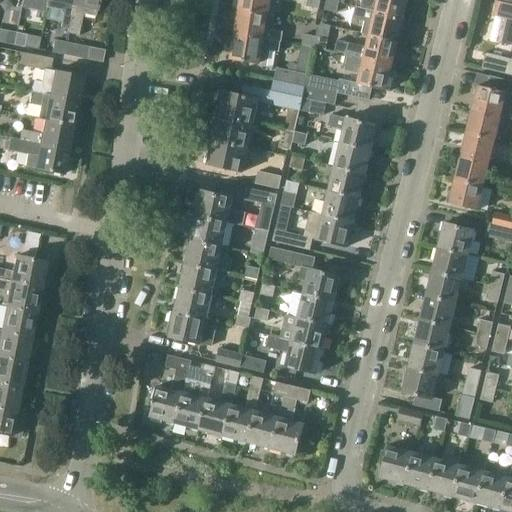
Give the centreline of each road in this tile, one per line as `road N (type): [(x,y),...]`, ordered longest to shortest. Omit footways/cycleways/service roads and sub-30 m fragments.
road 1 (residential): [(381,511),(346,489),(350,442),(461,0)]
road 2 (residential): [(115,229),(82,448),(73,495),(61,511)]
road 3 (residential): [(145,0),(115,229)]
